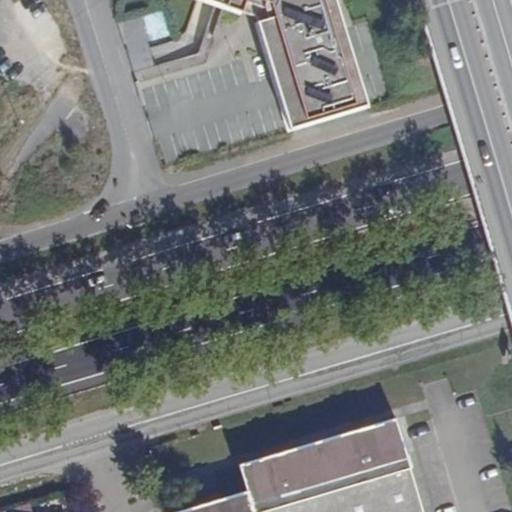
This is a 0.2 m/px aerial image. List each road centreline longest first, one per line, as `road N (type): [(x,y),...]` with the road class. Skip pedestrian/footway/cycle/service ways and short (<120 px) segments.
road 1 (primary): [(511,162),(0,318)]
road 2 (primary): [(0,383),(511,231)]
road 3 (residential): [(0,461),(511,314)]
road 4 (primary): [(511,91),(169,196)]
road 5 (tertiary): [(443,0),(511,224)]
road 6 (tertiary): [(80,0),(125,159)]
road 7 (primary): [(118,211),(0,248)]
